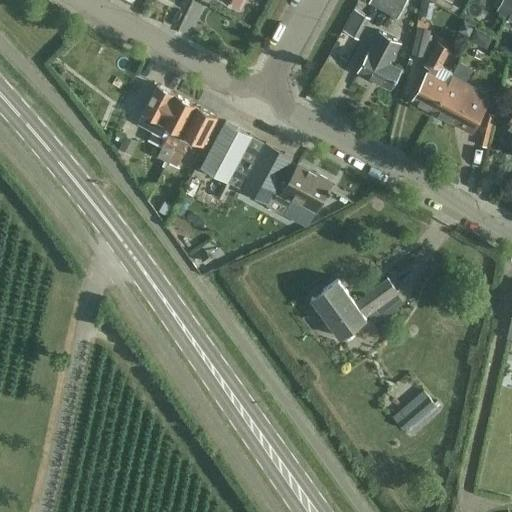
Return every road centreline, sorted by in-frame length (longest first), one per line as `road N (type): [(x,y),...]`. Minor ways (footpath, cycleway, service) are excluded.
road 1 (primary): [(310,511),(120,243),(0,99)]
road 2 (residential): [(511,241),(248,89)]
road 3 (residential): [(248,89),(79,0)]
